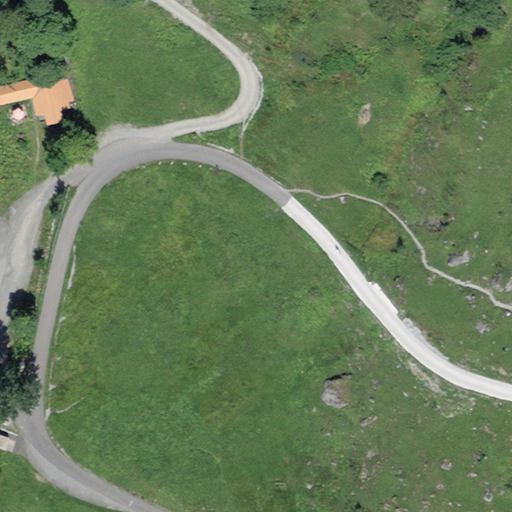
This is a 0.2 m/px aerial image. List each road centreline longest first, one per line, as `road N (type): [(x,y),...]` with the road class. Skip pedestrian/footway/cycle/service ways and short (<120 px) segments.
road 1 (unclassified): [(511,392),(444,371),(411,347),(322,236),(246,170),(188,150),(144,152),(107,168),(73,209),(37,364),(34,422),(59,466),(148,511)]
road 2 (track): [(163,0),(240,59),(250,77),(249,103),(225,121),(161,131),(124,159),(62,176),(18,217),(0,269)]
